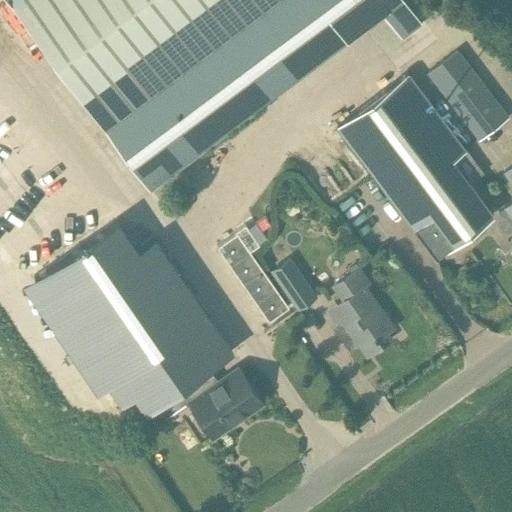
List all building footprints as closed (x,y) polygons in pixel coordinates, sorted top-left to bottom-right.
[(404,0),(7,0),(149,188),(382,14),(402,39),(422,23),(404,0)] [(508,115),(457,48),(427,70),(479,137),(508,115)] [(465,150),(407,72),(338,124),(436,257),(493,214),(452,159),(465,150)] [(506,205),(498,211),(497,221),(503,229),(511,230),(511,164),(504,170),(511,180),(511,197),(505,203),(506,205)] [(315,295),(289,258),(271,271),(297,308),(315,295)] [(339,322),(334,325),(350,348),(358,343),(366,355),(387,340),(382,333),(393,326),(363,284),(368,281),(357,266),(332,284),(342,299),(340,301),(345,308),(334,316),(339,322)] [(169,273),(111,313),(168,397),(234,351),(177,268),(169,273)] [(261,401),(238,368),(189,402),(212,435),(261,401)]
